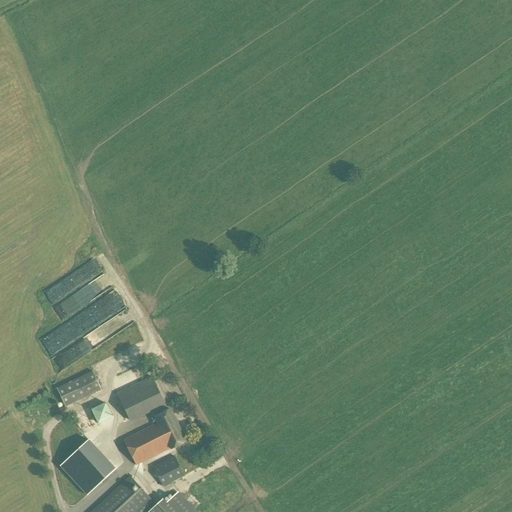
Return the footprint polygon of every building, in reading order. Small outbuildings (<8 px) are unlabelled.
[(66,327),(74,340),(123,309),(114,296),(66,327)] [(61,370),(85,355),(77,342),(53,357),(61,370)] [(93,372),(57,389),(59,394),(52,398),(58,410),(65,406),(101,389),(93,372)] [(130,420),(165,404),(152,378),(118,394),(130,420)] [(98,422),(113,416),(107,402),(92,408),(98,422)] [(136,465),(170,448),(170,449),(187,441),(171,408),(154,417),(157,424),(124,440),(136,465)] [(91,438),(64,464),(90,493),(111,473),(117,468),(91,438)] [(184,475),(179,465),(175,457),(153,468),(163,486),(184,475)] [(145,511),(155,504),(130,476),(91,511),(145,511)] [(156,505),(155,504),(145,511),(194,511),(177,493),(166,503),(162,499),(156,505)]
